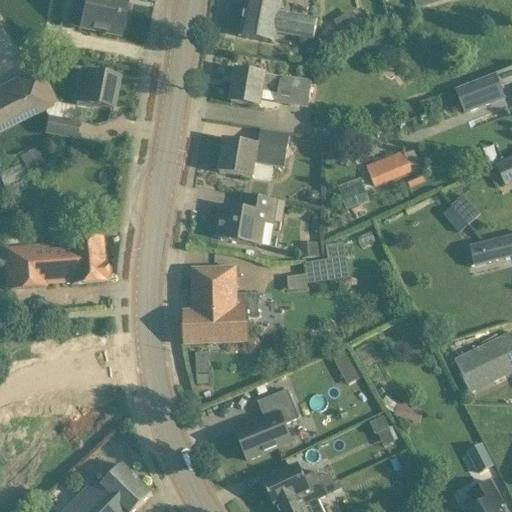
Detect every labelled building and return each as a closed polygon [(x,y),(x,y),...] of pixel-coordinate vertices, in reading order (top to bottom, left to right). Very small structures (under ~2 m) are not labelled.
[(70,27),(99,33),(119,37),(126,3),(112,0),(86,0),(85,5),(74,3),(70,27)] [(248,0),(241,38),(261,42),(276,45),(278,35),(315,42),(319,21),(282,14),(284,5),(268,2),(258,0),(248,0)] [(444,0),(413,0),(417,9),(444,0)] [(39,70),(0,89),(0,133),(57,105),(39,70)] [(279,104),(295,107),(307,109),(311,84),(256,74),(237,71),(231,104),(262,109),(265,93),(281,95),(279,104)] [(113,111),(119,80),(80,73),(74,103),(113,111)] [(505,99),(496,75),(455,91),(465,115),(505,99)] [(47,118),(44,136),(75,142),(79,123),(47,118)] [(257,164),(272,166),(284,168),(289,136),(259,131),(257,146),(245,144),(225,141),(219,174),(239,178),(254,180),(257,164)] [(36,149),(19,157),(28,172),(43,163),(36,149)] [(374,189),(411,174),(421,170),(415,153),(405,157),(403,153),(366,168),(374,189)] [(511,161),(497,168),(505,186),(511,182),(511,161)] [(459,216),(471,206),(464,197),(452,208),(459,216)] [(218,240),(238,243),(260,247),(264,225),(272,226),(276,202),(251,198),(249,212),(224,208),(218,240)] [(459,235),(468,227),(459,216),(452,208),(443,216),(459,235)] [(511,238),(481,246),(486,265),(511,258),(511,238)] [(101,240),(81,242),(69,241),(69,244),(3,248),(5,272),(6,292),(46,288),(46,285),(72,283),(72,286),(107,283),(107,280),(111,277),(110,269),(106,267),(106,264),(104,264),(101,240)] [(320,258),(319,244),(301,246),(302,260),(320,258)] [(309,281),(346,279),(344,244),(328,245),(329,262),(308,263),(309,281)] [(257,296),(237,296),(238,271),(213,271),(193,271),(194,313),(184,313),(185,346),(205,346),(249,347),(250,320),(257,320),(257,296)] [(472,395),(511,377),(511,335),(456,361),(472,395)] [(340,372),(352,365),(346,354),(334,361),(340,372)] [(209,364),(197,364),(197,377),(209,377),(209,364)] [(299,420),(288,392),(259,404),(265,421),(236,433),(248,462),(292,444),(285,426),(299,420)] [(396,415),(398,406),(387,398),(384,406),(396,415)] [(399,405),(398,406),(396,415),(395,417),(405,420),(409,408),(399,405)] [(384,419),(370,425),(375,437),(378,436),(390,430),(384,419)] [(493,467),(482,446),(468,453),(479,475),(493,467)] [(94,485),(80,500),(67,511),(135,511),(139,509),(152,495),(123,466),(99,491),(94,485)] [(299,467),(263,484),(274,507),(323,485),(317,473),(304,479),(299,467)] [(408,471),(406,476),(409,483),(418,479),(413,468),(408,471)] [(471,511),(502,511),(500,509),(504,507),(490,483),(469,496),(477,508),(471,511)] [(305,511),(304,509),(329,497),(325,489),(323,485),(274,507),(274,508),(277,507),(279,511),(305,511)]
